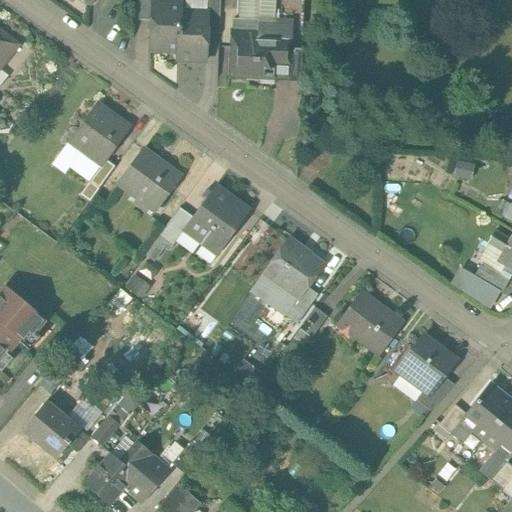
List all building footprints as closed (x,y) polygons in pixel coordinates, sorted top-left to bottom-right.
[(135,0),(135,19),(135,20),(151,20),(151,3),(151,2),(152,2),(152,0),(135,0)] [(207,13),(207,24),(206,33),(218,34),(219,0),(206,0),(206,13),(207,13)] [(277,0),(278,17),(299,16),(297,0),(277,0)] [(152,3),(150,48),(149,48),(149,50),(150,50),(177,52),(179,12),(180,12),(180,4),(152,3)] [(177,52),(177,53),(176,60),(205,61),(207,15),(207,14),(206,13),(179,12),(178,51),(177,52)] [(273,76),(273,82),(273,84),(274,84),(275,76),(287,77),(288,48),(290,48),(291,40),(257,38),(257,31),(235,30),(235,46),(230,46),(229,73),(229,74),(273,76)] [(0,66),(16,46),(0,32),(0,66)] [(288,48),(287,74),(287,75),(287,77),(298,77),(298,81),(300,81),(302,50),(301,49),(288,48)] [(130,126),(108,110),(107,109),(97,102),(67,143),(100,167),(130,126)] [(143,149),(135,160),(134,160),(117,184),(132,195),(135,191),(156,206),(153,210),(155,211),(180,177),(143,149)] [(98,189),(113,169),(113,168),(115,166),(106,160),(100,167),(99,168),(89,182),(98,189)] [(217,255),(249,212),(215,186),(192,217),(183,230),(184,230),(217,255)] [(179,208),(158,236),(172,246),(184,230),(183,230),(192,217),(179,208)] [(323,266),(308,255),(301,250),(301,249),(288,240),(264,272),(264,273),(285,287),(282,292),(296,302),(323,266)] [(511,240),(500,256),(511,263),(511,240)] [(511,277),(482,259),(476,273),(505,292),(511,280),(511,277)] [(45,320),(9,290),(4,286),(0,291),(0,352),(4,348),(8,351),(18,339),(20,341),(28,331),(32,334),(45,320)] [(296,324),(313,300),(314,300),(317,295),(307,288),(297,302),(296,302),(295,302),(285,316),(296,324)] [(402,322),(384,309),(361,292),(340,321),(381,351),(402,322)] [(313,337),(327,314),(312,305),(298,327),(313,337)] [(452,359),(433,345),(422,336),(412,350),(413,357),(410,360),(403,361),(399,368),(399,373),(406,378),(413,377),(432,391),(443,377),(442,372),(452,359)] [(39,385),(43,389),(44,389),(50,394),(65,376),(54,367),(39,385)] [(429,411),(438,402),(453,385),(443,377),(432,392),(426,387),(416,401),(429,411)] [(488,434),(511,405),(511,393),(493,379),(464,414),(488,434)] [(86,429),(100,412),(84,397),(69,414),(86,429)] [(22,429),(31,436),(42,445),(43,445),(58,457),(79,431),(44,403),(22,429)] [(511,405),(488,434),(511,455),(511,454),(511,405)] [(108,416),(97,430),(96,430),(90,437),(101,446),(119,425),(108,416)] [(109,504),(123,487),(152,455),(137,442),(136,442),(136,443),(119,461),(110,454),(84,483),(109,504)] [(187,444),(173,462),(172,463),(171,464),(184,474),(200,454),(187,444)] [(511,491),(511,463),(497,450),(483,468),(511,491)] [(169,470),(152,455),(123,487),(141,503),(154,488),(169,470)] [(191,511),(193,511),(201,504),(178,484),(169,494),(191,511)] [(191,511),(169,494),(156,510),(158,511),(191,511)]
